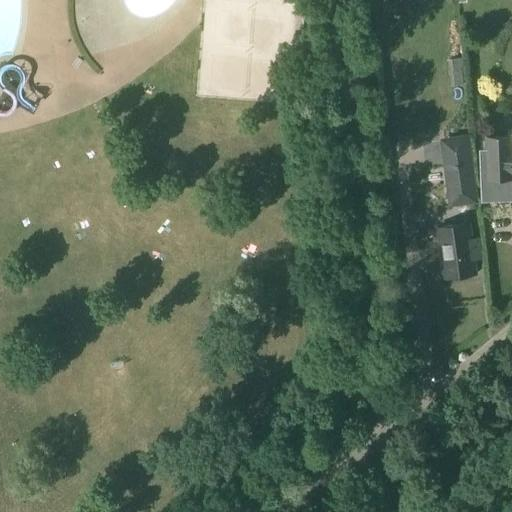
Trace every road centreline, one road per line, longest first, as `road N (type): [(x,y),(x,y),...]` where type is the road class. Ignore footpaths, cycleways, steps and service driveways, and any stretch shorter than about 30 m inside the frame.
road 1 (unclassified): [(392,431),(338,0)]
road 2 (unclassified): [(392,431),(511,336)]
road 3 (unclassified): [(291,511),(392,431)]
